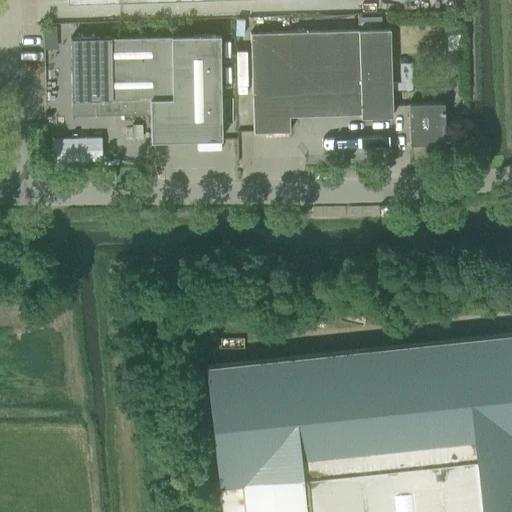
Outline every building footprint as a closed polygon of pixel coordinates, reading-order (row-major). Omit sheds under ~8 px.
[(55,25),(43,26),(43,37),(55,37),(55,25)] [(391,89),(391,82),(389,29),(249,33),(252,133),(289,132),(288,96),(359,94),(359,118),(392,117),(391,89)] [(69,38),(71,116),(149,114),(149,141),(221,139),(218,35),(69,38)] [(400,82),(391,82),(391,89),(412,89),(411,63),(399,63),(400,82)] [(407,103),(409,144),(444,143),(442,102),(407,103)] [(42,253),(43,264),(53,263),(52,253),(42,253)] [(511,511),(511,333),(205,366),(218,486),(220,511),(511,511)]
